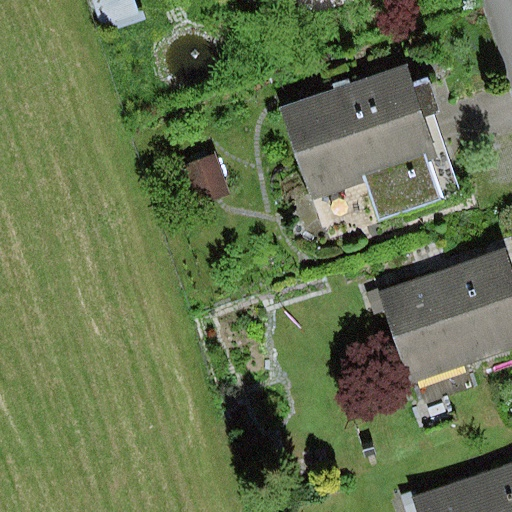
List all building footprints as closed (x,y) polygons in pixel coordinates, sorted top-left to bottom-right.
[(131,0),(94,0),(104,26),(137,15),(131,0)] [(403,71),(279,111),(308,202),(362,184),(374,223),(461,195),(424,81),(408,86),(403,71)] [(211,156),(184,166),(198,206),(226,196),(211,156)] [(511,281),(503,254),(380,293),(407,379),(511,346),(511,281)] [(511,511),(511,466),(414,498),(418,511),(511,511)]
